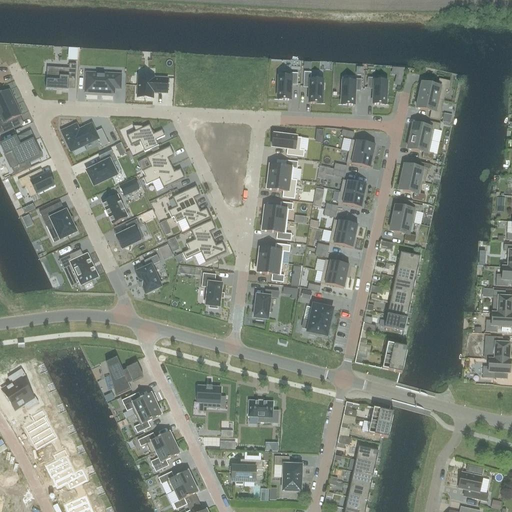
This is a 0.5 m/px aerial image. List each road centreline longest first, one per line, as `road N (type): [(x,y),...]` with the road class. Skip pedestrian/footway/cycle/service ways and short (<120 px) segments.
road 1 (residential): [(343,380),(399,124)]
road 2 (residential): [(222,511),(134,322)]
road 3 (residential): [(33,111),(105,260)]
road 4 (residential): [(182,116),(245,254)]
road 5 (residential): [(182,116),(33,111)]
road 6 (residential): [(399,124),(259,119)]
road 7 (residential): [(259,119),(245,254)]
road 8 (unclassified): [(0,324),(74,316),(134,322)]
road 9 (residential): [(343,380),(313,511)]
road 10 (unclassified): [(343,380),(463,412)]
